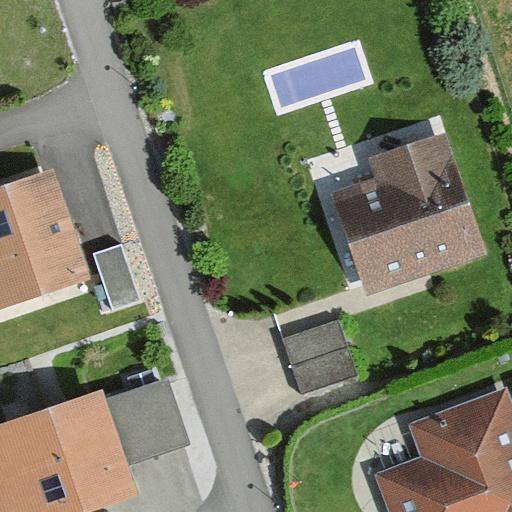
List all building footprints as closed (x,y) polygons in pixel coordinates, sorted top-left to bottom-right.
[(340,201),(375,299),(488,259),(447,141),(372,168),(378,187),(340,201)] [(0,311),(86,283),(52,181),(0,198),(0,311)] [(303,388),(360,371),(342,312),(285,329),(303,388)] [(175,375),(115,389),(132,462),(192,448),(175,375)] [(511,511),(511,420),(503,397),(406,433),(418,465),(377,481),(388,511),(511,511)] [(0,511),(99,511),(140,499),(108,399),(0,433),(0,511)]
